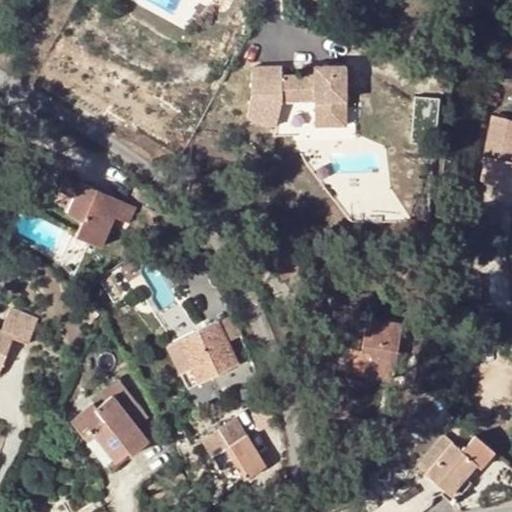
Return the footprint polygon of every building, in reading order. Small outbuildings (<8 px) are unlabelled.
[(346,124),(346,69),(331,69),(331,62),(301,62),(301,71),(279,71),(279,63),(249,63),(249,67),(249,96),(245,116),(272,124),(279,100),(314,99),(314,124),(346,124)] [(511,118),(492,115),(480,179),(495,182),(511,184),(511,159),(511,154),(511,118)] [(20,124),(0,116),(0,135),(13,141),(20,124)] [(52,203),(84,219),(99,189),(66,172),(52,203)] [(511,201),(511,184),(495,182),(493,198),(511,201)] [(136,205),(99,189),(84,219),(78,235),(102,247),(115,220),(117,216),(119,216),(129,221),(136,205)] [(283,234),(266,241),(268,245),(280,274),(299,267),(283,234)] [(423,244),(404,244),(405,273),(424,272),(423,244)] [(481,276),(466,274),(466,278),(464,294),(479,296),(481,276)] [(0,366),(1,367),(13,336),(29,340),(37,319),(9,308),(2,328),(0,327),(0,366)] [(366,316),(361,347),(361,349),(369,350),(365,372),(392,375),(400,321),(366,316)] [(216,320),(168,342),(170,347),(188,385),(237,364),(216,320)] [(346,368),(365,372),(369,350),(361,349),(361,347),(349,345),(346,368)] [(90,396),(93,401),(95,403),(110,392),(136,426),(147,417),(117,376),(107,383),(90,396)] [(147,442),(136,426),(110,392),(95,403),(93,401),(71,417),(83,433),(92,428),(115,460),(128,450),(131,453),(147,442)] [(118,464),(115,460),(92,428),(83,433),(91,443),(110,470),(118,464)] [(247,433),(212,450),(220,464),(233,456),(243,474),(263,466),(247,433)] [(427,471),(445,487),(441,492),(452,501),(469,480),(464,475),(476,461),(481,465),(494,451),(475,434),(462,449),(452,441),(443,433),(418,463),(427,471)] [(185,453),(190,462),(200,457),(195,447),(185,453)]
